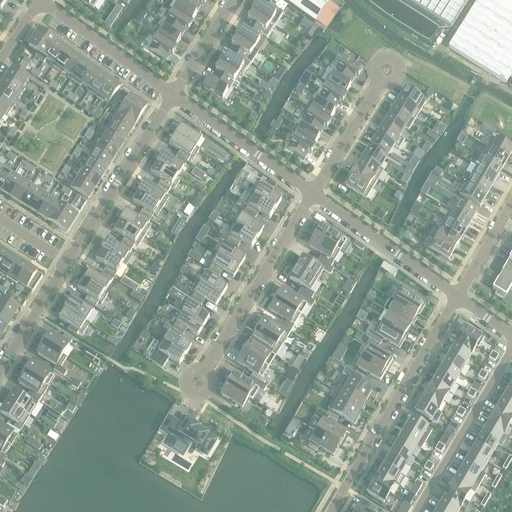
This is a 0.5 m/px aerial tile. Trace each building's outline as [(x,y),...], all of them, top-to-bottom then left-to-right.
[(98,0),(79,0),(93,9),(98,0)] [(195,14),(198,9),(183,0),(179,0),(173,11),(169,8),(169,9),(191,23),(196,15),(195,14)] [(183,0),(198,9),(201,5),(203,7),(207,0),(183,0)] [(270,5),(261,0),(258,5),(256,3),(250,12),(252,13),(252,12),(275,26),(283,13),(270,5)] [(277,0),(273,0),(270,5),(283,13),(287,7),(277,0)] [(283,0),(315,23),(330,2),(327,0),(283,0)] [(409,0),(451,26),(466,3),(467,0),(409,0)] [(511,0),(477,0),(448,47),(491,74),(500,80),(506,83),(511,73),(511,0)] [(110,28),(123,9),(117,5),(104,24),(110,28)] [(191,23),(169,9),(161,21),(182,35),(185,30),(186,31),(191,23)] [(275,26),(252,12),(252,13),(247,20),(248,21),(245,26),(267,39),(275,26)] [(306,29),(304,34),(312,38),(319,26),(303,17),(299,25),(306,29)] [(179,39),(182,35),(161,21),(153,34),(175,48),(180,40),(179,39)] [(254,49),(262,37),(266,40),(267,39),(245,26),(242,30),(240,28),(234,37),(236,38),(258,52),(259,51),(254,49)] [(37,52),(48,37),(39,31),(28,46),(37,52)] [(177,49),(175,48),(153,34),(152,34),(157,37),(149,50),(166,60),(169,56),(171,57),(177,49)] [(46,59),(57,43),(48,37),(37,52),(46,59)] [(258,52),(236,38),(231,46),(232,46),(229,51),(250,64),(258,52)] [(53,67),(66,50),(57,43),(46,59),(55,65),(53,67)] [(62,74),(75,56),(66,50),(53,67),(62,74)] [(250,64),(229,51),(226,55),(224,54),(218,62),(220,63),(242,77),(250,64)] [(71,80),(83,62),(75,56),(62,74),(64,71),(72,77),(70,80),(71,80)] [(356,78),(361,69),(343,58),(335,71),(332,69),(332,70),(352,82),(355,77),(356,78)] [(26,70),(29,65),(22,61),(19,66),(26,70)] [(80,86),(92,68),(83,62),(71,80),(80,86)] [(230,87),(238,75),(242,78),(242,77),(220,63),(215,71),(216,72),(213,76),(230,87)] [(280,66),(272,78),(277,82),(285,69),(280,66)] [(88,92),(101,75),(92,68),(80,86),(82,84),(90,90),(88,92)] [(28,79),(13,69),(6,78),(25,90),(22,88),(28,79)] [(349,86),(352,82),(332,70),(324,83),(345,95),(350,87),(349,86)] [(97,99),(110,81),(101,75),(88,92),(97,99)] [(222,100),(230,87),(213,76),(210,81),(208,79),(202,88),(222,100)] [(25,90),(6,78),(1,87),(19,99),(25,90)] [(301,79),(298,83),(305,88),(308,83),(301,79)] [(106,105),(119,87),(110,81),(97,99),(106,105)] [(261,81),(258,86),(268,92),(271,87),(268,85),(261,81)] [(340,104),(345,95),(324,83),(326,85),(319,97),(315,94),(336,108),(339,103),(340,104)] [(417,85),(412,94),(426,102),(429,104),(435,96),(417,85)] [(19,99),(1,87),(0,88),(0,99),(13,108),(10,106),(16,98),(18,100),(19,99)] [(426,102),(405,89),(399,99),(420,111),(426,102)] [(333,112),(336,108),(315,94),(307,107),(311,110),(330,121),(334,113),(333,112)] [(146,107),(131,97),(124,107),(140,117),(146,107)] [(284,108),(293,112),(297,103),(289,98),(284,108)] [(13,108),(0,99),(0,112),(7,117),(13,108)] [(414,121),(420,111),(399,99),(394,108),(414,121)] [(140,117),(124,107),(119,116),(134,126),(140,117)] [(324,129),(329,121),(307,107),(302,115),(306,118),(303,122),(299,120),(320,133),(323,129),(324,129)] [(414,121),(394,108),(388,118),(405,128),(408,131),(408,130),(414,121)] [(134,126),(119,116),(113,125),(129,135),(134,126)] [(405,128),(388,118),(382,127),(399,137),(405,128)] [(318,138),(320,133),(299,120),(291,133),(314,147),(319,138),(318,138)] [(129,135),(113,125),(107,134),(123,144),(129,135)] [(202,139),(181,125),(175,135),(199,150),(196,148),(202,139)] [(399,137),(382,127),(376,136),(393,147),(399,137)] [(463,144),(468,135),(462,131),(457,141),(463,144)] [(309,155),(314,147),(291,133),(295,136),(287,149),(304,159),(307,154),(309,155)] [(123,144),(107,134),(101,143),(117,153),(123,144)] [(199,150),(175,135),(169,144),(179,151),(176,156),(187,163),(190,158),(193,160),(199,150)] [(393,147),(376,136),(371,146),(388,156),(393,147)] [(511,151),(511,149),(496,140),(490,149),(507,159),(511,151)] [(117,153),(101,143),(96,152),(93,150),(93,151),(111,162),(117,153)] [(502,169),(507,159),(490,149),(487,147),(481,157),(484,159),(485,159),(502,169)] [(385,159),(368,149),(363,158),(380,169),(385,159)] [(111,162),(93,151),(87,160),(106,171),(111,162)] [(178,177),(185,164),(175,158),(173,161),(162,154),(156,164),(181,179),(178,177)] [(380,169),(363,158),(357,168),(377,181),(383,171),(380,169)] [(496,178),(502,169),(485,159),(484,159),(480,168),(479,168),(496,178)] [(106,171),(87,160),(81,169),(100,180),(106,171)] [(181,179),(156,164),(150,173),(161,180),(158,185),(168,192),(171,187),(175,189),(181,179)] [(479,168),(480,168),(476,166),(470,176),(474,178),(491,188),(496,178),(479,168)] [(194,168),(191,175),(202,179),(205,172),(194,168)] [(377,181),(357,168),(351,177),(372,190),(377,181)] [(100,180),(81,169),(76,178),(94,190),(100,180)] [(0,190),(2,192),(14,174),(13,173),(12,176),(3,170),(0,175),(0,190)] [(11,198),(23,179),(14,174),(2,192),(11,198)] [(372,190),(351,177),(345,187),(366,199),(372,190)] [(94,190),(76,178),(70,187),(88,199),(94,190)] [(474,178),(469,186),(468,187),(485,197),(491,188),(474,178)] [(20,203),(30,188),(22,182),(23,180),(23,179),(11,198),(20,203)] [(281,200),(270,193),(273,188),(263,182),(260,187),(256,185),(250,195),(275,210),(281,200)] [(165,197),(168,192),(158,185),(155,190),(144,183),(138,193),(162,208),(168,199),(165,197)] [(468,187),(469,186),(465,184),(465,185),(459,194),(480,207),(485,197),(468,187)] [(30,209),(40,194),(30,188),(20,203),(30,209)] [(162,208),(138,193),(132,202),(143,209),(139,214),(150,221),(153,216),(156,218),(162,208)] [(39,215),(49,199),(40,194),(30,209),(39,215)] [(275,210),(250,195),(244,204),(248,206),(245,211),(255,218),(258,213),(269,219),(275,210)] [(48,221),(58,205),(49,199),(39,215),(48,221)] [(471,222),(476,213),(459,202),(454,212),(453,212),(471,222)] [(185,213),(190,215),(194,207),(189,204),(185,213)] [(57,226),(67,211),(58,205),(48,221),(57,226)] [(453,212),(454,212),(450,210),(444,219),(465,231),(471,222),(453,212)] [(67,233),(77,217),(67,211),(57,226),(67,233)] [(263,229),(252,223),(255,218),(245,211),(242,216),(238,214),(232,224),(257,239),(263,229)] [(147,226),(150,221),(139,214),(136,219),(126,212),(120,222),(144,237),(150,228),(147,226)] [(177,235),(185,221),(180,218),(172,232),(177,235)] [(465,231),(444,219),(439,229),(438,229),(442,231),(459,241),(465,231)] [(144,237),(120,222),(114,231),(124,238),(121,243),(132,250),(135,245),(138,247),(144,237)] [(257,239),(232,224),(226,233),(230,235),(227,240),(237,247),(240,242),(251,249),(257,239)] [(340,252),(346,241),(320,225),(313,236),(315,237),(340,252)] [(204,228),(201,232),(207,236),(210,231),(204,228)] [(442,231),(437,240),(454,250),(459,241),(442,231)] [(330,268),(340,252),(315,237),(309,247),(322,255),(319,261),(330,268)] [(437,240),(434,237),(433,238),(428,248),(448,260),(454,250),(437,240)] [(128,255),(132,250),(121,243),(118,248),(107,241),(101,251),(126,266),(132,257),(128,255)] [(245,258),(234,252),(236,249),(226,242),(218,255),(215,253),(214,253),(239,268),(245,258)] [(0,268),(9,255),(0,249),(0,268)] [(126,266),(101,251),(95,260),(106,267),(104,270),(114,277),(122,264),(125,267),(126,266)] [(191,252),(188,257),(198,263),(201,258),(191,252)] [(239,268),(214,253),(208,263),(212,265),(209,270),(219,276),(222,271),(233,278),(239,268)] [(0,271),(8,276),(18,261),(9,255),(0,268),(0,271)] [(334,270),(330,268),(319,261),(315,266),(302,258),(296,269),(316,281),(323,271),(331,276),(334,270)] [(15,285),(27,267),(18,261),(8,276),(6,279),(15,285)] [(511,266),(507,264),(500,276),(511,283),(511,266)] [(32,292),(42,276),(27,267),(15,285),(16,285),(18,283),(32,292)] [(390,267),(387,273),(393,276),(397,271),(390,267)] [(309,292),(316,281),(296,269),(289,279),(302,287),(299,293),(310,300),(314,294),(309,292)] [(104,293),(113,279),(103,272),(100,277),(89,270),(83,280),(107,295),(108,295),(104,293)] [(227,288),(216,281),(219,276),(209,270),(200,284),(197,282),(196,282),(221,297),(227,288)] [(511,292),(511,283),(500,276),(492,289),(497,292),(495,295),(503,300),(509,291),(511,292)] [(142,301),(144,295),(136,293),(139,283),(122,278),(120,284),(132,288),(129,297),(142,301)] [(107,295),(83,280),(77,289),(88,296),(84,301),(95,308),(98,303),(101,305),(107,295)] [(221,297),(196,282),(191,292),(194,294),(191,299),(201,305),(204,300),(215,307),(221,297)] [(425,305),(412,297),(411,296),(413,292),(405,287),(402,291),(398,289),(392,300),(396,303),(416,315),(419,316),(425,305)] [(310,300),(299,293),(295,298),(280,289),(274,299),(300,316),(307,305),(311,308),(314,302),(310,300)] [(339,297),(334,305),(341,310),(346,301),(339,297)] [(18,308),(3,298),(0,302),(0,310),(12,318),(18,308)] [(23,307),(26,303),(18,298),(16,302),(23,307)] [(86,322),(94,309),(83,303),(81,306),(71,299),(65,309),(89,324),(86,322)] [(209,317),(198,310),(201,305),(191,299),(188,304),(184,302),(179,311),(203,327),(209,317)] [(300,316),(274,299),(267,310),(282,319),(280,324),(291,331),(300,316)] [(414,318),(416,315),(396,303),(389,314),(410,326),(410,325),(413,326),(416,320),(414,318)] [(89,324),(65,309),(58,318),(70,325),(79,331),(83,334),(89,324)] [(12,318),(0,310),(0,322),(6,327),(12,318)] [(203,327),(179,311),(178,312),(182,314),(173,328),(183,335),(186,330),(197,336),(203,327)] [(403,337),(410,326),(389,314),(383,325),(403,337)] [(282,346),(291,331),(280,324),(277,328),(262,319),(255,330),(257,331),(282,346)] [(118,328),(121,324),(114,320),(112,324),(118,328)] [(406,338),(403,337),(383,325),(379,322),(372,333),(383,340),(399,349),(406,338)] [(165,324),(162,329),(166,331),(170,333),(172,329),(173,329),(165,324)] [(70,325),(67,329),(76,335),(79,331),(70,325)] [(484,338),(481,337),(482,337),(465,327),(460,337),(476,347),(478,348),(484,338)] [(191,346),(180,340),(183,335),(173,328),(173,329),(172,329),(170,333),(166,331),(160,341),(185,356),(191,346)] [(282,346),(257,331),(251,342),(275,357),(282,346)] [(370,332),(367,337),(380,345),(383,340),(372,333),(370,332)] [(50,334),(44,344),(62,355),(69,345),(61,340),(50,334)] [(64,335),(61,340),(69,345),(72,340),(64,335)] [(363,336),(360,342),(367,346),(370,340),(363,336)] [(476,347),(460,337),(454,346),(471,356),(476,347)] [(494,348),(498,341),(491,337),(487,343),(494,348)] [(185,356),(160,341),(154,350),(158,352),(155,357),(165,364),(168,359),(179,365),(185,356)] [(275,357),(251,342),(250,343),(248,342),(244,348),(246,349),(244,353),(268,368),(275,357)] [(44,344),(37,355),(56,366),(53,371),(63,377),(67,372),(60,368),(66,358),(62,355),(44,344)] [(471,356),(454,346),(449,356),(465,365),(471,356)] [(370,347),(364,357),(386,371),(393,360),(370,347)] [(268,368),(244,353),(242,352),(235,363),(253,374),(262,379),(268,368)] [(335,354),(331,360),(339,364),(343,358),(335,354)] [(465,365),(449,356),(443,365),(460,375),(465,365)] [(298,357),(296,362),(302,365),(304,361),(298,357)] [(386,371),(364,357),(357,368),(380,381),(386,371)] [(32,363),(25,374),(48,388),(54,377),(32,363)] [(454,384),(460,375),(443,365),(438,374),(454,384)] [(295,381),(299,371),(291,367),(286,378),(295,381)] [(345,368),(342,374),(346,376),(351,379),(358,383),(361,378),(345,368)] [(25,374),(18,384),(30,391),(27,396),(38,402),(48,388),(25,374)] [(234,374),(228,385),(248,398),(252,401),(259,389),(263,392),(266,387),(263,385),(251,377),(247,382),(234,374)] [(253,374),(251,377),(263,385),(265,381),(262,379),(253,374)] [(438,374),(432,384),(448,393),(454,384),(438,374)] [(351,379),(345,389),(344,390),(365,402),(371,391),(358,383),(351,379)] [(287,381),(278,394),(284,398),(292,385),(287,381)] [(448,393),(432,384),(427,393),(443,403),(448,393)] [(248,398),(228,385),(221,396),(242,408),(248,398)] [(344,390),(345,389),(341,387),(334,399),(358,413),(359,413),(361,409),(363,410),(367,404),(365,403),(365,402),(344,390)] [(511,390),(509,389),(503,398),(511,403),(511,390)] [(13,392),(7,403),(29,417),(38,402),(27,396),(26,394),(23,399),(19,396),(13,392)] [(437,412),(443,403),(427,393),(421,402),(437,412)] [(511,403),(503,398),(498,408),(511,415),(511,403)] [(358,413),(334,399),(327,409),(329,410),(339,416),(354,425),(361,414),(359,413),(358,413)] [(442,414),(437,412),(421,402),(415,412),(432,422),(432,421),(436,424),(442,414)] [(7,403),(0,413),(22,428),(29,417),(7,403)] [(511,420),(511,415),(498,408),(492,417),(508,426),(511,420)] [(316,410),(313,415),(321,420),(325,423),(328,417),(316,410)] [(329,410),(326,415),(336,422),(339,416),(329,410)] [(267,412),(264,417),(269,420),(273,415),(267,412)] [(503,436),(508,426),(492,417),(487,426),(503,436)] [(428,428),(411,419),(406,428),(426,441),(432,431),(428,428)] [(293,420),(284,435),(291,439),(300,424),(293,420)] [(346,435),(336,429),(321,420),(314,431),(339,446),(346,435)] [(216,440),(198,430),(199,428),(188,421),(183,429),(176,425),(169,436),(187,447),(191,441),(199,446),(197,450),(206,455),(216,440)] [(0,425),(0,439),(11,447),(17,436),(0,425)] [(503,436),(487,426),(481,435),(497,445),(503,436)] [(426,441),(406,428),(400,438),(416,447),(421,450),(426,441)] [(339,446),(314,431),(308,442),(310,443),(308,447),(316,452),(318,448),(333,456),(339,446)] [(50,432),(47,437),(55,442),(58,437),(50,432)] [(497,445),(481,435),(476,445),(492,454),(497,445)] [(39,451),(43,445),(30,437),(26,442),(39,451)] [(416,447),(400,438),(395,447),(411,457),(416,447)] [(0,439),(0,460),(1,461),(11,447),(0,439)] [(492,454),(476,445),(470,454),(486,464),(492,454)] [(411,457),(395,447),(389,456),(405,466),(411,457)] [(486,464),(470,454),(465,463),(481,473),(486,464)] [(405,466),(389,456),(384,466),(400,475),(405,466)] [(485,475),(481,473),(465,463),(459,473),(475,482),(480,485),(485,475)] [(400,475),(384,466),(378,475),(394,485),(400,475)] [(475,482),(459,473),(454,482),(470,491),(475,482)] [(394,485),(378,475),(373,484),(389,494),(394,485)] [(470,491),(454,482),(448,491),(465,501),(470,491)] [(383,504),(389,494),(373,484),(367,494),(383,504)] [(459,510),(465,501),(448,491),(443,501),(459,510)] [(457,511),(459,510),(443,501),(437,510),(440,511),(457,511)] [(376,511),(361,503),(356,511),(376,511)]
